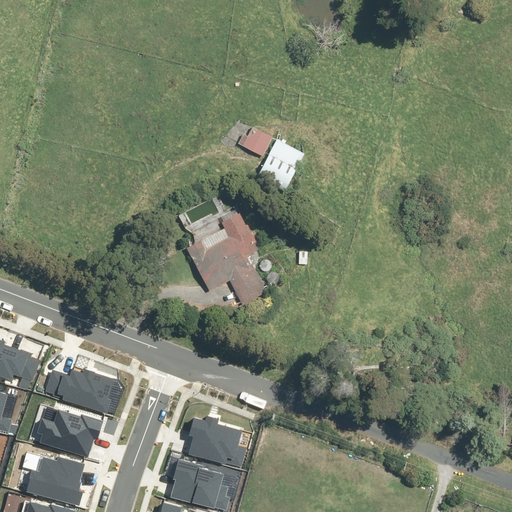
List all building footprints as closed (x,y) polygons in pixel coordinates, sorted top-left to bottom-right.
[(242,135),(237,145),(262,158),(272,138),(251,128),(246,137),(242,135)] [(302,155),(275,140),(255,177),(282,192),(302,155)] [(222,229),(185,248),(208,292),(228,282),(241,306),(265,293),(245,256),(256,251),(253,244),(255,243),(245,226),(243,227),(237,214),(219,223),(222,229)] [(306,252),(297,252),(297,265),(306,265),(306,252)] [(19,387),(28,390),(31,380),(32,381),(40,360),(30,357),(31,354),(4,345),(5,342),(0,339),(0,375),(11,379),(12,378),(15,379),(17,375),(22,377),(19,387)] [(63,399),(107,413),(112,400),(108,399),(114,378),(84,368),(83,372),(71,369),(70,374),(52,368),(45,391),(54,394),(53,396),(63,399)] [(2,416),(8,394),(0,391),(0,429),(16,434),(19,425),(12,423),(13,419),(2,416)] [(40,442),(88,457),(94,439),(98,440),(103,421),(81,414),(81,416),(58,409),(54,422),(42,418),(38,432),(43,434),(40,442)] [(189,453),(242,467),(247,447),(238,445),(242,431),(217,424),(219,418),(207,414),(205,421),(195,418),(190,435),(194,436),(189,453)] [(26,492),(80,507),(84,492),(80,490),(82,483),(79,482),(84,464),(59,457),(58,461),(43,457),(43,460),(41,459),(37,471),(32,470),(26,492)] [(172,496),(226,510),(230,498),(226,497),(228,487),(222,485),(225,474),(202,468),(203,466),(179,459),(173,479),(176,480),(172,496)] [(74,511),(75,511),(51,505),(50,507),(30,502),(27,511),(74,511)] [(179,511),(181,506),(164,502),(160,511),(159,511),(179,511)]
